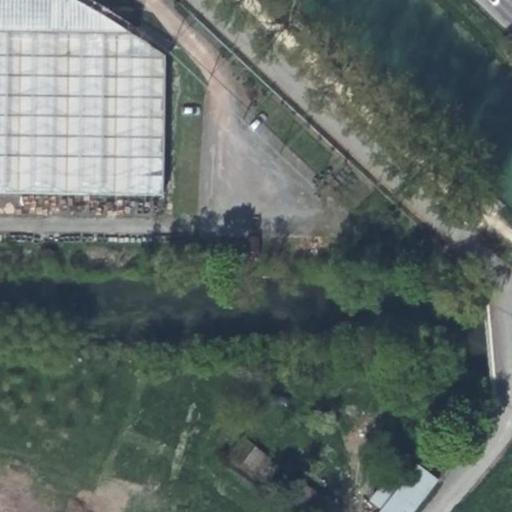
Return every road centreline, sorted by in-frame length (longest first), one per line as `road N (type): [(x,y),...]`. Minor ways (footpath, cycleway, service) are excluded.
road 1 (residential): [(502,301),(503,275),(201,0)]
road 2 (residential): [(502,301),(508,418),(432,511)]
